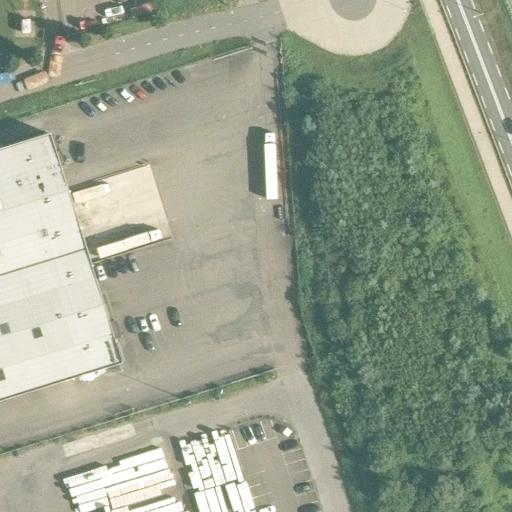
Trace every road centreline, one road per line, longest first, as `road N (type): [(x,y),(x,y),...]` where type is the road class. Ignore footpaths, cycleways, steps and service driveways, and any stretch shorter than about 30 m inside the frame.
road 1 (unclassified): [(0,91),(332,0)]
road 2 (secondary): [(511,146),(455,0)]
road 3 (unclassified): [(339,511),(295,376)]
